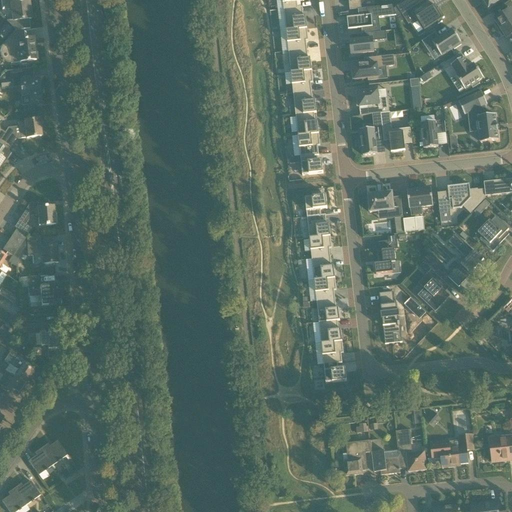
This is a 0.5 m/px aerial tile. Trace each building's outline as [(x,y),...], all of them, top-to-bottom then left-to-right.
[(6,22),(15,31),(23,30),(30,29),(29,20),(31,20),(29,2),(14,3),(13,0),(0,0),(2,11),(11,9),(13,21),(6,22)] [(298,8),(297,2),(304,1),(303,0),(282,0),(284,10),(302,8),(302,7),(298,8)] [(361,9),(360,0),(344,0),(345,1),(349,1),(350,11),(358,10),(361,9)] [(431,0),(429,0),(418,8),(412,12),(424,32),(437,23),(438,25),(442,22),(441,21),(443,20),(443,19),(444,18),(438,9),(437,9),(437,10),(434,6),(432,7),(429,2),(431,0)] [(483,0),(484,0),(482,1),(488,11),(496,6),(495,4),(500,0),(483,0)] [(511,22),(511,4),(511,3),(502,9),(505,13),(494,21),(496,24),(495,25),(499,31),(511,22)] [(373,33),(372,19),(396,16),(392,6),(361,9),(358,10),(359,17),(347,18),(348,30),(361,29),(362,35),(380,32),(373,33)] [(286,31),(307,29),(305,16),(303,17),(302,8),(284,10),(286,31)] [(511,36),(511,22),(499,31),(503,37),(504,36),(507,40),(511,36)] [(307,50),(306,41),(308,41),(307,29),(286,31),(288,52),(307,50)] [(19,63),(26,62),(36,61),(33,40),(24,41),(23,30),(15,31),(4,44),(9,47),(11,63),(11,64),(19,63)] [(432,44),(441,57),(451,50),(453,49),(454,50),(461,45),(460,44),(461,44),(452,30),(439,39),(435,33),(421,42),(426,48),(432,44)] [(372,39),(350,42),(351,55),(374,53),(372,39)] [(291,73),(312,71),(310,59),(308,59),(307,50),(288,52),(291,73)] [(380,80),(379,69),(394,66),(393,56),(364,59),(365,66),(360,66),(360,67),(353,68),(353,71),(351,71),(352,78),(354,78),(354,81),(368,79),(369,81),(380,80)] [(473,64),(469,67),(463,58),(450,66),(456,75),(455,76),(464,91),(482,79),(473,64)] [(28,97),(30,106),(41,104),(38,79),(22,81),(21,70),(5,72),(0,77),(0,85),(1,89),(21,86),(22,98),(28,97)] [(312,92),(311,83),(313,83),(312,71),(291,73),(293,94),(312,92)] [(428,74),(421,78),(424,83),(431,78),(428,74)] [(418,80),(410,80),(411,88),(419,87),(418,80)] [(378,100),(377,91),(364,93),(364,91),(355,92),(356,100),(358,100),(359,108),(368,107),(369,115),(368,115),(368,116),(389,113),(388,99),(378,100)] [(315,101),(313,101),(312,92),(293,94),(295,115),(316,113),(315,101)] [(477,110),(479,113),(480,117),(477,117),(479,132),(479,134),(478,134),(479,141),(480,141),(480,143),(489,142),(490,142),(498,141),(497,132),(498,132),(497,124),(496,124),(495,115),(488,116),(488,112),(485,106),(487,105),(484,99),(481,92),(459,103),(461,109),(464,116),(467,114),(477,110)] [(295,115),(298,136),(319,134),(317,122),(315,122),(314,114),(317,113),(316,113),(295,115)] [(405,152),(404,145),(404,139),(411,139),(411,144),(412,144),(410,129),(392,131),(390,113),(381,114),(382,128),(384,141),(384,142),(390,141),(391,153),(403,152),(403,153),(404,153),(404,152),(405,152)] [(8,151),(15,140),(26,138),(26,139),(41,137),(41,135),(42,134),(42,130),(40,129),(39,120),(24,122),(18,123),(18,127),(7,128),(4,133),(0,131),(0,145),(4,149),(8,151)] [(438,146),(437,135),(446,134),(445,121),(435,122),(421,124),(422,132),(420,132),(421,142),(423,141),(424,149),(438,148),(438,146)] [(377,155),(377,154),(376,148),(376,142),(384,141),(382,128),(374,129),(360,131),(361,140),(359,140),(360,148),(362,147),(363,156),(377,155)] [(320,146),(319,134),(298,136),(300,157),(319,155),(318,146),(320,146)] [(323,174),(322,161),(315,162),(314,156),(319,156),(319,155),(300,157),(302,176),(323,174)] [(511,191),(511,179),(492,182),(493,194),(511,191)] [(484,190),(478,191),(477,190),(470,191),(469,185),(452,187),(453,189),(447,190),(448,192),(437,194),(439,211),(449,210),(453,210),(461,209),(462,207),(470,215),(485,199),(484,190)] [(409,209),(411,209),(412,216),(413,216),(422,215),(421,208),(433,206),(431,189),(407,192),(409,209)] [(368,196),(370,213),(379,212),(389,211),(389,218),(403,217),(401,198),(393,199),(392,193),(368,196)] [(307,218),(326,216),(326,215),(321,216),(321,210),(327,209),(326,197),(305,199),(307,218)] [(485,211),(490,205),(485,201),(480,206),(485,211)] [(21,217),(31,216),(38,216),(39,227),(55,226),(53,207),(38,208),(37,204),(29,204),(29,205),(21,217)] [(307,218),(310,239),(331,237),(329,225),(327,225),(326,216),(307,218)] [(404,233),(417,232),(415,218),(413,219),(403,220),(403,226),(404,233)] [(489,231),(482,237),(480,240),(493,252),(502,242),(499,240),(509,230),(496,218),(491,223),(486,228),(489,231)] [(14,228),(16,229),(27,236),(31,230),(25,226),(18,221),(14,228)] [(16,229),(13,235),(23,241),(25,238),(26,238),(27,236),(16,229)] [(13,235),(9,240),(20,247),(23,241),(13,235)] [(468,278),(471,275),(474,272),(483,263),(484,263),(484,262),(484,261),(475,252),(474,253),(456,235),(455,236),(456,236),(449,243),(467,259),(467,260),(458,269),(468,278)] [(40,237),(26,238),(25,238),(23,241),(20,247),(16,252),(13,257),(17,260),(27,245),(28,257),(42,255),(42,265),(58,263),(56,248),(41,249),(40,237)] [(332,249),(331,237),(310,239),(312,260),(331,258),(330,249),(332,249)] [(387,238),(387,242),(378,243),(379,252),(381,264),(380,264),(375,265),(376,274),(376,275),(392,273),(393,273),(392,264),(395,263),(395,262),(394,251),(398,250),(396,237),(387,238)] [(6,245),(16,252),(20,247),(9,240),(6,245)] [(2,250),(6,253),(12,257),(13,257),(16,252),(6,245),(2,250)] [(443,276),(444,276),(431,263),(434,259),(430,255),(426,260),(443,276)] [(15,267),(17,265),(19,262),(17,260),(13,257),(12,257),(8,262),(11,264),(15,267)] [(314,281),(335,279),(334,267),(332,267),(331,258),(312,260),(314,281)] [(430,267),(425,262),(420,267),(425,272),(430,267)] [(445,292),(437,284),(441,280),(431,270),(427,275),(432,281),(424,289),(418,296),(435,313),(450,297),(445,292)] [(0,273),(1,272),(0,271),(0,295),(5,299),(13,304),(14,301),(16,300),(1,290),(1,289),(0,288),(0,273)] [(40,277),(27,278),(28,297),(41,296),(41,306),(48,306),(48,302),(61,301),(59,285),(40,287),(40,277)] [(334,291),(337,291),(335,279),(314,281),(317,302),(335,300),(334,291)] [(399,318),(399,317),(398,317),(397,313),(399,313),(399,311),(397,311),(397,305),(395,305),(393,293),(379,294),(381,313),(380,313),(381,315),(382,315),(382,319),(381,319),(381,320),(382,320),(385,345),(391,344),(395,344),(393,334),(400,334),(399,327),(400,327),(399,324),(398,318),(399,318)] [(339,309),(336,309),(335,300),(317,302),(319,323),(340,321),(339,309)] [(47,346),(48,354),(48,359),(65,358),(65,349),(61,349),(59,334),(45,335),(44,321),(29,322),(30,334),(39,333),(40,347),(47,346)] [(322,344),(343,342),(341,330),(339,330),(338,322),(340,321),(319,323),(322,344)] [(497,329),(491,324),(480,336),(492,347),(499,344),(497,329)] [(7,337),(2,345),(10,351),(16,343),(7,337)] [(342,354),(344,354),(343,342),(322,344),(324,365),(343,363),(342,354)] [(10,352),(4,361),(10,365),(15,368),(11,375),(14,378),(25,385),(33,373),(22,365),(24,361),(14,355),(10,352)] [(346,369),(339,370),(338,364),(343,364),(343,363),(324,365),(326,384),(347,382),(346,369)] [(7,390),(6,390),(17,397),(25,385),(14,378),(7,390)] [(359,425),(359,428),(356,428),(357,434),(368,432),(368,427),(366,427),(366,424),(359,425)] [(412,453),(410,432),(410,431),(396,432),(399,458),(400,470),(407,469),(408,473),(427,471),(425,452),(412,453)] [(460,449),(450,450),(449,442),(430,444),(432,459),(441,458),(442,469),(454,468),(454,466),(468,464),(467,451),(474,451),(472,436),(459,437),(460,449)] [(511,436),(490,439),(490,445),(492,463),(510,461),(510,462),(511,461),(511,436)] [(370,441),(371,453),(374,473),(380,472),(381,476),(400,474),(400,470),(399,458),(385,460),(384,448),(382,447),(381,442),(379,440),(370,441)] [(344,462),(344,467),(346,477),(363,475),(363,472),(367,471),(366,453),(371,453),(370,441),(346,444),(348,461),(344,462)] [(41,449),(52,466),(67,456),(57,442),(49,447),(47,445),(41,449)] [(52,466),(41,449),(34,454),(36,456),(28,462),(38,476),(52,466)] [(14,489),(26,506),(40,496),(30,482),(22,487),(21,485),(14,489)] [(2,502),(8,511),(17,511),(26,506),(14,489),(8,494),(9,496),(2,502)] [(497,511),(497,502),(484,504),(485,506),(471,507),(471,511),(497,511)]
